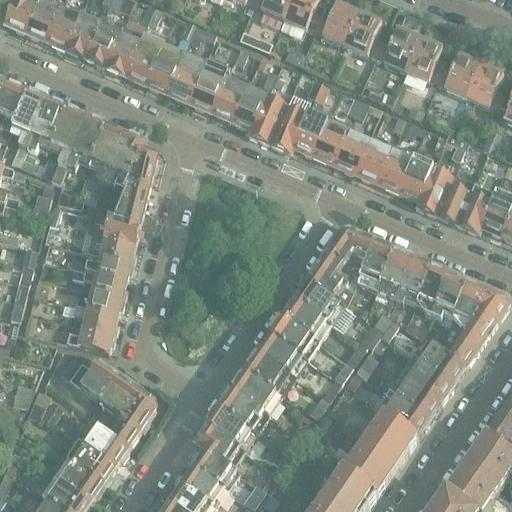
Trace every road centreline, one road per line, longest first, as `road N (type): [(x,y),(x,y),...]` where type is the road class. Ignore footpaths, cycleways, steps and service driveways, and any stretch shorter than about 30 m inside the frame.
road 1 (residential): [(205,398),(141,354),(193,143)]
road 2 (residential): [(338,204),(205,398)]
road 3 (residential): [(193,143),(0,59)]
road 4 (residential): [(511,276),(338,204)]
road 5 (residential): [(407,511),(511,359)]
road 6 (residential): [(338,204),(193,143)]
road 7 (residential): [(205,398),(129,511)]
